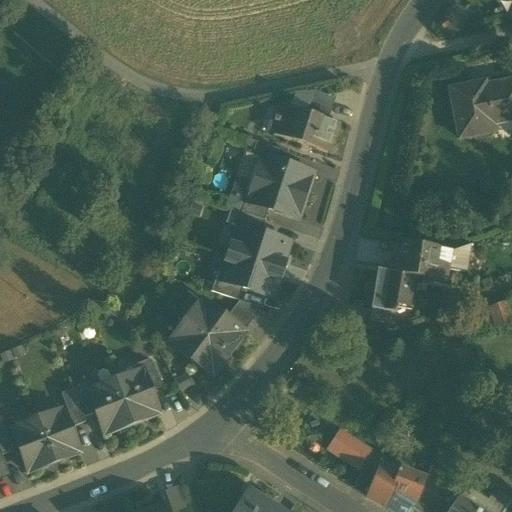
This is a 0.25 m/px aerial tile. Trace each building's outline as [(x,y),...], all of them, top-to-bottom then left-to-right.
[(449,92),(459,141),(493,134),(491,123),(511,118),(511,83),(469,92),(468,88),(449,92)] [(307,116),(314,94),(295,94),(290,110),(307,116)] [(307,116),(329,123),(336,101),(314,94),(307,116)] [(274,138),(328,156),(337,125),(329,123),(307,116),(290,110),(283,108),(279,121),(275,120),(274,124),(278,126),(274,138)] [(250,142),(246,155),(252,157),(256,144),(250,142)] [(260,158),(275,163),(279,152),(256,144),(252,157),(259,159),(260,158)] [(252,157),(246,155),(232,198),(245,203),(259,159),(252,157)] [(267,211),(298,221),(313,176),(275,163),(260,158),(259,159),(245,203),(245,204),(267,211)] [(229,212),(264,223),(267,211),(245,204),(245,203),(232,198),(228,211),(229,212)] [(229,212),(225,224),(237,229),(237,228),(260,235),(264,223),(229,212)] [(237,229),(228,255),(282,273),(284,265),(283,264),(290,245),(260,235),(237,228),(237,229)] [(448,269),(449,268),(436,266),(438,252),(402,246),(397,276),(397,277),(417,280),(426,281),(425,288),(445,291),(448,269)] [(463,250),(451,254),(449,268),(448,269),(466,272),(468,256),(464,256),(463,250)] [(451,254),(438,252),(436,266),(449,268),(451,254)] [(228,255),(219,283),(242,290),(271,300),(278,281),(279,282),(282,273),(228,255)] [(416,287),(417,280),(397,277),(397,276),(377,272),(371,311),(396,315),(398,302),(413,305),(414,297),(415,291),(416,287)] [(215,281),(210,294),(238,303),(242,290),(219,283),(215,281)] [(511,315),(511,302),(511,300),(487,308),(495,331),(511,325),(511,320),(511,316),(511,315)] [(199,303),(184,324),(229,357),(245,334),(244,333),(226,320),(203,304),(202,305),(199,303)] [(226,320),(244,333),(261,310),(239,303),(226,320)] [(383,325),(394,327),(396,315),(371,311),(369,323),(377,324),(383,325)] [(212,379),(229,357),(184,324),(167,346),(212,379)] [(142,371),(150,394),(163,389),(149,362),(137,367),(139,373),(142,371)] [(139,373),(114,382),(131,427),(159,416),(150,394),(142,371),(139,373)] [(174,383),(180,394),(192,387),(188,380),(182,379),(174,383)] [(103,438),(131,427),(114,382),(89,392),(86,393),(95,415),(103,438)] [(87,386),(72,392),(83,420),(95,415),(86,393),(89,392),(87,386)] [(85,424),(83,420),(72,392),(61,396),(73,429),(85,424)] [(62,411),(36,421),(54,465),(80,455),(62,411)] [(0,419),(0,453),(2,458),(13,453),(0,420),(0,419)] [(27,476),(54,465),(36,421),(10,431),(27,476)] [(339,436),(329,453),(357,471),(368,454),(339,436)] [(2,458),(0,453),(0,477),(8,475),(2,458)] [(383,510),(384,511),(392,492),(416,502),(417,502),(421,491),(425,482),(394,470),(394,471),(380,466),(367,500),(383,509),(383,510)] [(478,511),(503,511),(505,510),(489,499),(487,503),(465,488),(458,498),(478,511)] [(165,494),(171,511),(179,511),(185,510),(177,490),(165,494)] [(410,511),(411,511),(423,511),(432,498),(421,491),(417,502),(416,502),(410,511)] [(409,511),(410,511),(416,502),(392,492),(384,511),(386,511),(409,511)] [(275,511),(249,495),(238,511),(275,511)] [(449,511),(451,510),(432,498),(423,511),(449,511)] [(478,511),(458,498),(451,510),(449,511),(478,511)]
